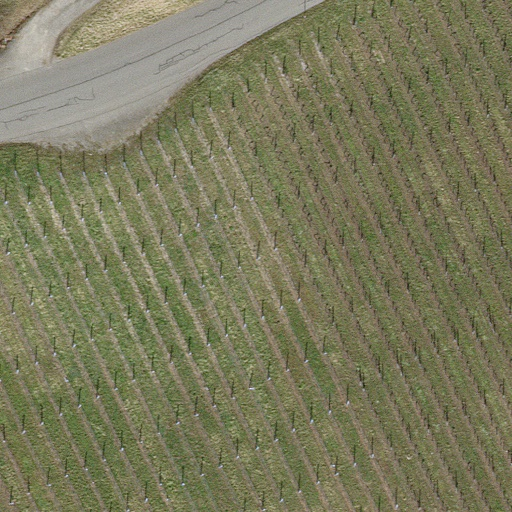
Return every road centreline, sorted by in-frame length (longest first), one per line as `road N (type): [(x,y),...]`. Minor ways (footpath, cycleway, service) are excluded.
road 1 (unclassified): [(260,0),(0,119)]
road 2 (track): [(82,0),(8,55),(0,85)]
